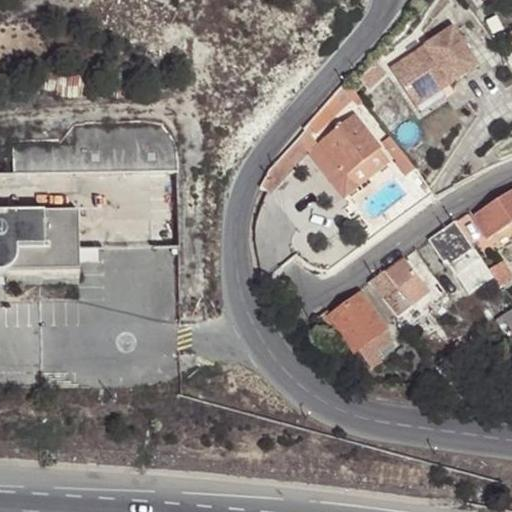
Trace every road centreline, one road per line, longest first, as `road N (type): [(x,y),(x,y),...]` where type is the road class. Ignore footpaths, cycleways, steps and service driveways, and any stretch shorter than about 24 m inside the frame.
road 1 (residential): [(389,0),(247,179),(234,252),(243,302),(265,346),(319,400),(366,419),(511,440)]
road 2 (residential): [(511,172),(442,210),(325,293),(309,295),(291,279)]
